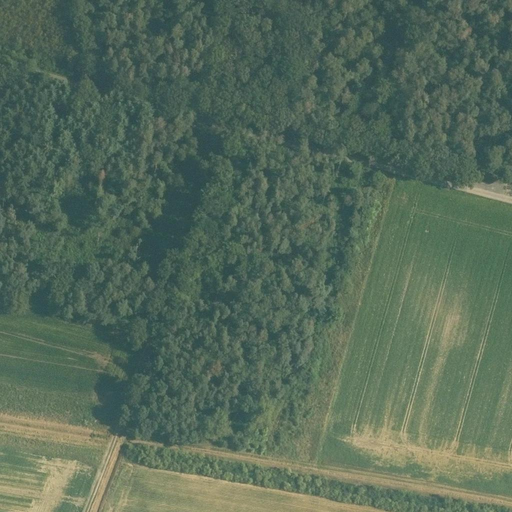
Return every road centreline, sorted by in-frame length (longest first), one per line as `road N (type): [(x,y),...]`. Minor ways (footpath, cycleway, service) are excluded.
road 1 (unclassified): [(0,57),(511,202)]
road 2 (track): [(88,511),(232,121)]
